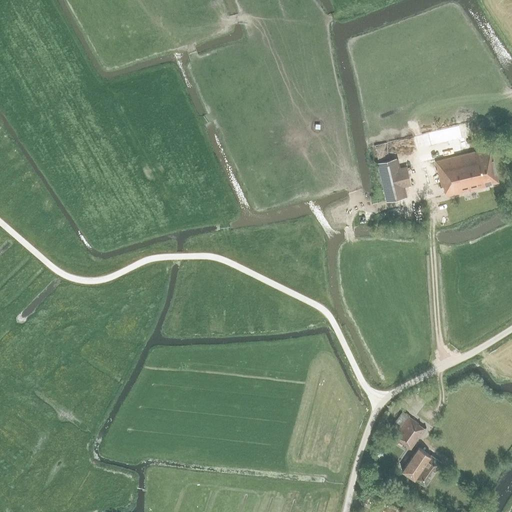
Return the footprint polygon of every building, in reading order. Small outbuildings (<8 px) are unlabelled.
[(485,185),(498,182),(490,148),(435,161),(441,186),(443,186),(445,196),(485,187),(485,185)] [(396,159),(378,163),(386,201),(405,197),(402,186),(410,184),(406,168),(399,170),(396,159)] [(402,411),(391,427),(396,432),(408,415),(402,411)] [(397,432),(394,437),(410,449),(424,429),(418,425),(419,424),(408,415),(396,432),(397,432)] [(442,463),(431,455),(430,456),(419,447),(402,471),(414,479),(425,487),(442,463)]
